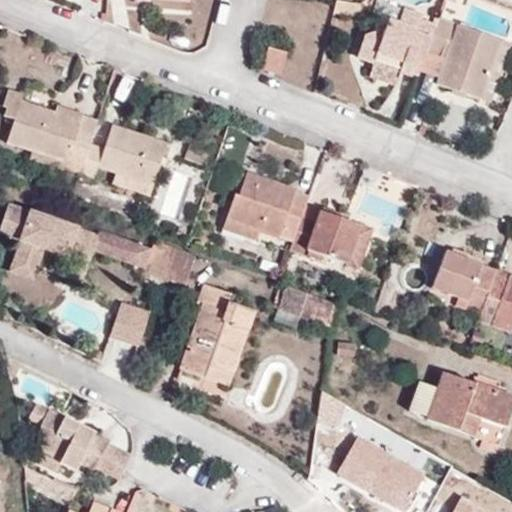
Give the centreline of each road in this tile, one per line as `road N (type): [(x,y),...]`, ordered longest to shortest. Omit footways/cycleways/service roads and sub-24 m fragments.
road 1 (residential): [(222,89),(482,194)]
road 2 (residential): [(0,7),(222,89)]
road 3 (residential): [(153,410),(0,325)]
road 4 (residential): [(153,410),(138,472),(222,511)]
road 5 (residential): [(271,484),(153,410)]
